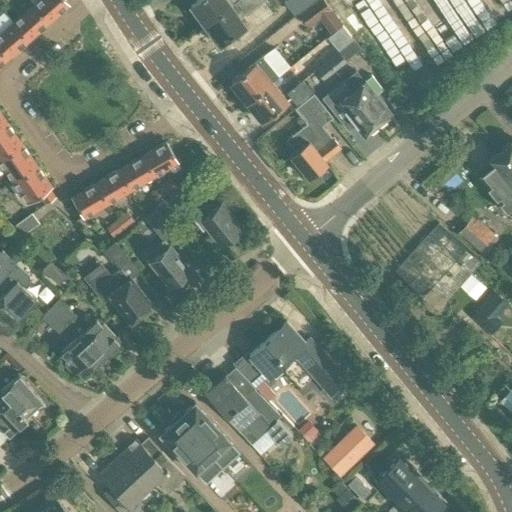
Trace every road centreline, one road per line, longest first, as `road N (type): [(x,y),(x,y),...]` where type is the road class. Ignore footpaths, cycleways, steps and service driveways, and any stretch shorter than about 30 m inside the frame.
road 1 (residential): [(90,0),(0,87),(61,179),(194,106)]
road 2 (residential): [(509,511),(503,488),(306,241)]
road 3 (residential): [(94,422),(306,241)]
road 4 (unclassified): [(306,241),(511,61)]
road 5 (residential): [(306,241),(194,106)]
road 6 (residential): [(194,106),(117,0)]
road 7 (residential): [(94,422),(0,335)]
